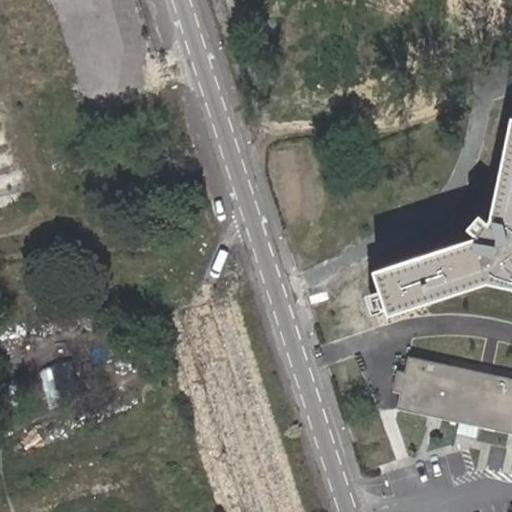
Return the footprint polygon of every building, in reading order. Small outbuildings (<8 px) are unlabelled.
[(511,131),(491,225),(482,216),(471,228),(480,236),(475,240),(378,271),(392,314),(490,282),(511,286),(511,131)] [(275,151),(296,249),(336,240),(316,142),(275,151)] [(511,377),(409,356),(406,371),(398,370),(394,390),(402,392),(398,408),(511,432),(511,377)] [(362,436),(370,465),(397,458),(389,428),(362,436)] [(129,511),(124,491),(46,511),(129,511)]
